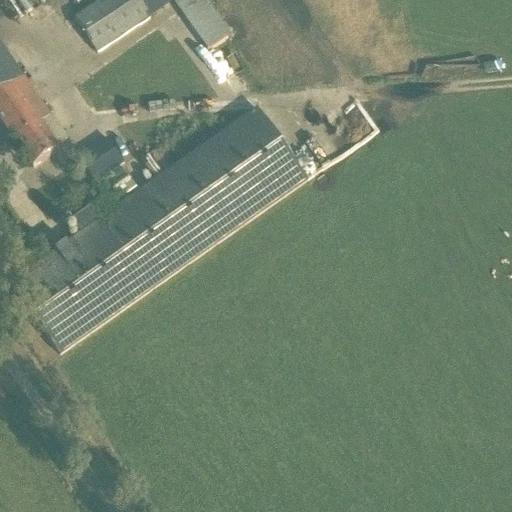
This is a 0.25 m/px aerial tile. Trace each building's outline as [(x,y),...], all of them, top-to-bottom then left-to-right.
[(138,0),(102,0),(74,19),(97,54),(151,18),(138,0)] [(0,122),(34,170),(60,152),(41,126),(51,119),(0,45),(0,122)] [(258,112),(100,223),(90,210),(72,222),(82,236),(10,287),(60,357),(308,182),(258,112)] [(125,132),(141,151),(155,140),(139,120),(125,132)] [(96,185),(126,164),(108,138),(78,160),(96,185)]
